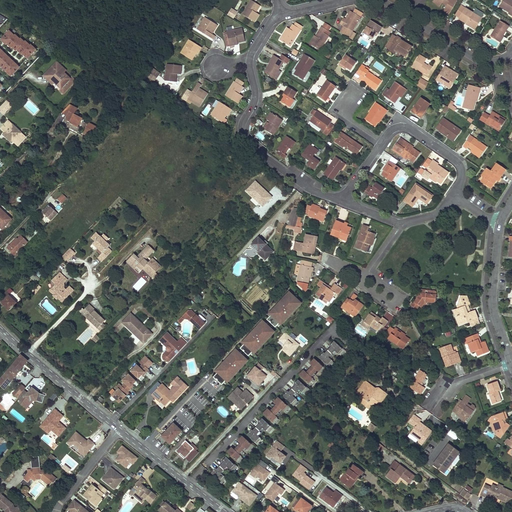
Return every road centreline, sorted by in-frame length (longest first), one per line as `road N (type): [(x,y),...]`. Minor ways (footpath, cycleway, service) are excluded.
road 1 (residential): [(249,60),(254,97),(241,134),(307,188),(340,201)]
road 2 (residential): [(499,225),(491,302),(510,363)]
road 3 (residential): [(118,429),(223,511)]
road 4 (residential): [(451,194),(459,166),(411,130),(397,127),(379,145)]
road 5 (residential): [(381,0),(490,61)]
